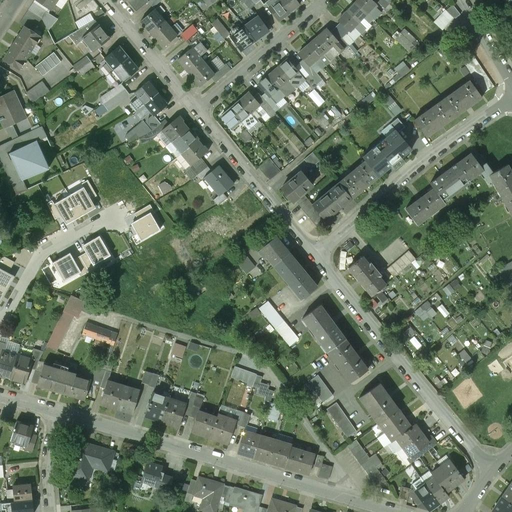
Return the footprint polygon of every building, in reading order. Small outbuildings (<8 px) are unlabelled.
[(34,0),(28,9),(38,15),(41,17),(54,44),(69,35),(72,34),(68,28),(61,32),(58,27),(55,19),(56,18),(47,14),(50,10),(34,0)] [(34,0),(50,10),(56,0),(34,0)] [(148,2),(146,0),(126,0),(136,12),(148,2)] [(241,0),(250,10),(255,5),(251,0),(241,0)] [(278,20),(289,12),(279,0),(268,0),(265,2),(278,20)] [(295,0),(279,0),(289,12),(299,4),(295,0)] [(375,5),(370,0),(357,0),(355,2),(367,13),(373,19),(380,12),(374,6),(375,5)] [(384,0),(375,0),(384,8),(388,4),(384,0)] [(347,12),(358,23),(367,13),(355,2),(347,12)] [(453,5),(446,11),(455,19),(460,15),(453,5)] [(24,27),(28,30),(38,15),(28,9),(18,24),(24,28),(24,27)] [(141,22),(152,34),(166,23),(154,10),(141,22)] [(350,32),(354,27),(361,34),(366,29),(358,23),(347,12),(338,21),(341,23),(350,32)] [(244,27),(255,41),(269,31),(258,17),(244,27)] [(76,45),(83,40),(82,38),(98,25),(95,20),(72,34),(69,35),(76,45)] [(170,28),(166,23),(152,34),(163,48),(183,31),(176,23),(170,28)] [(219,23),(214,27),(224,39),(229,35),(219,23)] [(347,34),(350,32),(341,23),(334,29),(346,44),(350,48),(355,44),(347,34)] [(449,23),(442,30),(446,34),(454,28),(449,23)] [(101,29),(98,25),(82,38),(83,40),(93,52),(112,37),(104,27),(101,29)] [(24,28),(4,60),(19,69),(39,37),(28,30),(24,27),(24,28)] [(255,41),(244,27),(230,37),(241,51),(255,41)] [(181,36),(186,41),(194,34),(190,29),(181,36)] [(317,37),(328,49),(334,57),(343,49),(341,47),(337,42),(337,41),(330,32),(327,29),(317,37)] [(346,44),(334,29),(330,32),(337,41),(337,42),(341,47),(346,44)] [(192,48),(203,39),(197,31),(194,34),(186,41),(192,48)] [(399,34),(394,39),(409,53),(414,47),(399,34)] [(308,46),(318,58),(328,49),(317,37),(308,46)] [(178,60),(189,73),(202,62),(199,58),(207,51),(201,44),(205,41),(203,39),(192,48),(178,60)] [(446,45),(438,52),(445,59),(452,53),(446,45)] [(104,67),(109,73),(128,58),(119,46),(104,59),(108,63),(104,67)] [(318,58),(308,46),(298,54),(303,60),(309,66),(315,61),(322,68),(325,65),(318,58)] [(470,51),(459,58),(483,93),(493,87),(470,51)] [(43,76),(61,62),(54,53),(36,67),(43,76)] [(87,56),(72,66),(77,72),(78,71),(91,62),(87,56)] [(138,69),(128,58),(109,73),(118,83),(121,80),(123,82),(138,69)] [(287,60),(277,68),(288,80),(297,72),(294,68),(287,60)] [(309,66),(303,60),(299,64),(317,85),(322,80),(314,70),(313,71),(309,66)] [(95,68),(91,62),(78,71),(83,77),(95,68)] [(207,67),(202,62),(189,73),(200,86),(210,78),(218,71),(212,63),(207,67)] [(226,64),(218,71),(210,78),(215,84),(231,70),(226,64)] [(317,85),(299,64),(294,68),(297,72),(304,79),(303,80),(311,89),(317,85)] [(405,64),(396,72),(401,77),(410,70),(405,64)] [(278,88),(288,80),(277,68),(268,76),(278,88)] [(269,97),(278,88),(268,76),(258,85),(262,89),(269,97)] [(130,104),(136,111),(158,93),(149,81),(135,93),(139,97),(130,104)] [(469,81),(441,101),(454,118),(481,98),(469,81)] [(42,82),(26,93),(31,104),(49,92),(42,82)] [(121,84),(101,97),(99,101),(102,105),(95,110),(99,117),(130,96),(121,84)] [(264,101),(269,97),(262,89),(257,93),(264,101)] [(14,91),(0,96),(0,119),(22,110),(14,91)] [(168,104),(158,93),(136,111),(135,112),(142,120),(150,113),(154,116),(168,104)] [(249,93),(239,101),(250,113),(259,105),(260,105),(253,97),(249,93)] [(264,101),(257,93),(253,97),(260,105),(259,105),(270,117),(275,113),(270,108),(264,101)] [(369,94),(361,100),(366,106),(374,100),(369,94)] [(256,121),(250,113),(239,101),(230,109),(240,121),(247,129),(256,121)] [(425,138),(454,118),(441,101),(413,121),(425,138)] [(270,108),(275,113),(280,108),(276,103),(270,108)] [(86,116),(93,109),(85,106),(80,109),(86,116)] [(231,130),(240,121),(230,109),(220,117),(231,130)] [(22,110),(0,119),(0,120),(4,129),(6,127),(12,140),(0,145),(0,158),(16,195),(27,190),(23,180),(49,168),(37,141),(47,137),(42,127),(19,137),(13,125),(27,118),(22,110)] [(129,142),(146,134),(150,132),(160,123),(154,116),(144,122),(143,121),(125,136),(129,142)] [(162,131),(171,142),(187,129),(182,122),(182,121),(178,116),(168,125),(161,131),(162,131)] [(395,130),(398,133),(405,127),(397,118),(389,125),(395,131),(395,130)] [(161,131),(168,125),(164,120),(160,123),(150,132),(146,134),(151,140),(162,131),(161,131)] [(327,122),(322,126),(326,130),(331,127),(327,122)] [(176,158),(180,154),(197,140),(198,139),(194,135),(193,136),(187,129),(171,142),(166,146),(176,158)] [(395,131),(362,158),(365,161),(378,177),(411,150),(398,133),(395,130),(395,131)] [(202,147),(197,140),(180,154),(190,165),(200,157),(207,151),(204,146),(202,147)] [(312,153),(304,160),(311,169),(320,161),(312,153)] [(471,154),(457,164),(469,180),(481,172),(483,171),(481,167),(471,154)] [(200,157),(190,165),(183,171),(191,180),(197,175),(207,166),(200,157)] [(269,159),(259,167),(270,180),(280,171),(269,159)] [(365,161),(338,183),(352,199),(378,177),(365,161)] [(442,201),(469,180),(457,164),(429,185),(433,189),(442,201)] [(485,164),(481,167),(483,171),(481,172),(488,182),(492,180),(489,175),(492,173),(485,164)] [(234,184),(218,165),(211,171),(203,178),(204,179),(209,186),(212,184),(215,188),(213,190),(218,196),(219,197),(223,193),(234,184)] [(492,173),(489,175),(492,180),(498,192),(511,180),(511,174),(507,165),(492,173)] [(211,171),(207,166),(197,175),(202,180),(204,179),(203,178),(211,171)] [(312,186),(300,172),(282,188),(293,202),(295,201),(303,194),(312,186)] [(83,187),(90,199),(97,196),(87,180),(81,184),(83,187)] [(511,180),(499,192),(511,216),(511,180)] [(326,221),(352,199),(338,183),(312,205),(325,220),(326,221)] [(83,187),(68,196),(81,217),(96,208),(90,199),(83,187)] [(442,201),(433,189),(405,210),(416,226),(445,204),(442,201)] [(218,205),(227,198),(223,193),(219,197),(218,196),(213,200),(218,205)] [(325,220),(312,205),(303,194),(295,201),(317,227),(325,220)] [(81,217),(68,196),(54,204),(61,216),(66,225),(81,217)] [(55,220),(61,216),(54,204),(52,201),(47,204),(55,220)] [(150,205),(134,214),(138,220),(150,213),(151,215),(155,213),(150,205)] [(141,241),(160,230),(151,215),(150,213),(138,220),(131,224),(141,241)] [(99,236),(82,246),(86,253),(93,265),(95,264),(110,255),(99,236)] [(259,250),(273,266),(289,253),(275,237),(259,250)] [(343,247),(347,252),(353,246),(350,242),(343,247)] [(408,251),(385,269),(393,279),(415,260),(408,251)] [(74,260),(70,253),(52,263),(63,282),(78,274),(81,272),(74,260)] [(93,265),(86,253),(80,256),(89,272),(97,267),(95,264),(93,265)] [(317,286),(289,253),(273,266),(301,299),(317,286)] [(234,258),(246,274),(255,267),(244,254),(234,258)] [(80,256),(74,260),(81,272),(78,274),(80,277),(89,272),(80,256)] [(0,268),(8,273),(14,262),(5,257),(0,258),(0,268)] [(362,257),(348,269),(353,275),(354,274),(359,280),(358,280),(361,285),(362,284),(366,290),(366,291),(371,297),(385,285),(378,277),(380,276),(370,264),(368,265),(362,257)] [(511,261),(498,269),(511,294),(511,261)] [(14,277),(8,273),(0,268),(0,287),(6,291),(14,277)] [(230,286),(226,279),(218,285),(228,300),(234,296),(228,287),(230,286)] [(71,295),(47,345),(56,351),(73,315),(77,317),(80,311),(91,316),(96,306),(71,295)] [(424,322),(436,311),(427,300),(415,310),(424,322)] [(259,309),(290,346),(298,340),(267,302),(259,309)] [(302,318),(327,352),(345,338),(320,304),(302,318)] [(116,334),(87,324),(83,335),(112,345),(116,334)] [(368,369),(345,338),(327,352),(350,383),(368,369)] [(175,343),(171,354),(182,358),(186,347),(175,343)] [(32,359),(30,368),(36,370),(39,361),(43,352),(34,349),(31,359),(32,359)] [(0,376),(10,379),(16,356),(3,352),(2,352),(0,358),(0,376)] [(17,355),(16,356),(10,379),(25,384),(30,368),(32,359),(31,359),(17,355)] [(37,386),(69,395),(75,375),(76,373),(44,363),(41,372),(38,384),(37,386)] [(90,380),(75,375),(69,395),(85,400),(90,385),(99,387),(105,370),(94,367),(90,380)] [(231,377),(253,385),(256,375),(257,374),(234,367),(231,377)] [(111,372),(105,370),(99,387),(105,389),(107,383),(111,372)] [(32,382),(38,384),(41,372),(36,371),(32,382)] [(145,372),(141,383),(149,386),(152,374),(145,372)] [(152,374),(149,386),(155,388),(159,376),(152,374)] [(262,377),(256,375),(253,385),(253,386),(258,388),(256,394),(265,397),(264,401),(270,403),(273,391),(268,390),(269,386),(260,383),(262,377)] [(323,403),(333,396),(318,375),(308,382),(323,403)] [(100,404),(116,409),(123,388),(107,383),(105,389),(100,404)] [(377,424),(378,423),(398,409),(379,383),(359,398),(377,424)] [(124,385),(123,388),(116,409),(132,414),(139,390),(124,385)] [(145,417),(161,422),(169,399),(153,393),(145,417)] [(189,397),(186,404),(183,414),(189,416),(195,399),(189,397)] [(186,404),(169,399),(161,422),(179,428),(183,414),(186,404)] [(202,401),(195,399),(189,416),(196,419),(199,411),(202,401)] [(270,403),(266,415),(272,416),(271,420),(277,422),(281,407),(270,403)] [(326,409),(347,439),(357,432),(336,403),(326,409)] [(378,423),(385,432),(404,418),(398,409),(378,423)] [(238,410),(234,420),(234,423),(235,424),(240,425),(244,413),(238,410)] [(191,431),(209,437),(216,417),(199,411),(196,419),(191,431)] [(244,413),(240,425),(246,428),(251,415),(244,413)] [(217,414),(216,417),(209,437),(228,444),(235,424),(234,423),(234,420),(217,414)] [(411,427),(404,418),(385,432),(392,442),(396,438),(411,427)] [(32,426),(16,422),(10,441),(26,445),(30,434),(32,426)] [(415,424),(411,427),(396,438),(402,448),(422,434),(415,424)] [(237,453),(253,458),(260,435),(244,430),(237,453)] [(37,436),(30,434),(26,445),(25,449),(32,451),(37,436)] [(422,434),(402,448),(409,457),(433,439),(431,437),(428,436),(425,438),(422,434)] [(253,458),(269,462),(276,440),(260,435),(253,458)] [(436,444),(433,439),(409,457),(407,458),(410,463),(436,444)] [(269,462),(285,467),(291,448),(291,445),(276,440),(269,462)] [(347,446),(371,480),(380,474),(356,440),(347,446)] [(68,474),(85,479),(88,465),(108,471),(113,452),(78,441),(68,474)] [(314,456),(291,448),(285,467),(308,474),(314,456)] [(323,457),(317,455),(314,466),(320,468),(322,464),(323,457)] [(440,467),(454,486),(464,479),(450,460),(440,467)] [(147,462),(141,482),(169,490),(172,478),(160,474),(162,467),(147,462)] [(322,464),(320,468),(318,477),(328,480),(332,467),(322,464)] [(454,486),(440,467),(431,473),(434,477),(445,493),(454,486)] [(202,511),(215,511),(224,485),(199,477),(197,482),(193,495),(193,496),(204,499),(200,511),(202,511)] [(434,477),(425,484),(439,503),(448,497),(445,493),(434,477)] [(193,495),(197,482),(191,480),(187,493),(193,495)] [(31,484),(12,486),(12,489),(14,498),(14,502),(32,500),(31,484)] [(429,510),(439,503),(425,484),(415,491),(423,501),(429,510)] [(501,497),(511,504),(511,485),(510,484),(501,497)] [(423,501),(415,491),(411,485),(410,489),(409,494),(417,505),(423,501)] [(407,501),(409,494),(410,489),(401,486),(398,498),(407,501)] [(230,504),(235,488),(229,487),(225,502),(230,504)] [(260,496),(235,488),(230,504),(245,508),(244,511),(255,511),(257,506),(260,496)] [(511,511),(511,504),(501,497),(492,510),(494,511),(511,511)] [(296,507),(272,499),(269,510),(267,511),(294,511),(296,507)] [(33,511),(32,500),(14,502),(1,504),(2,511),(33,511)]
